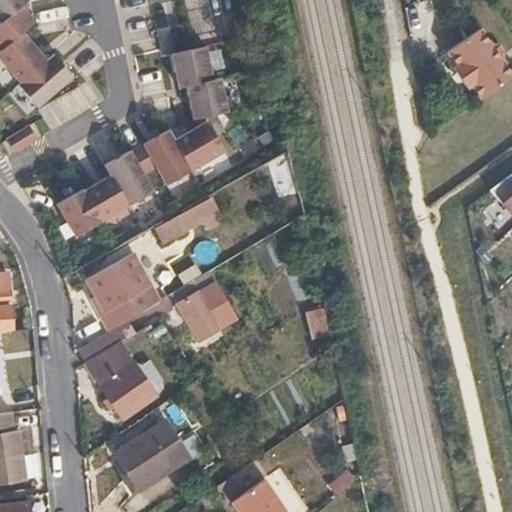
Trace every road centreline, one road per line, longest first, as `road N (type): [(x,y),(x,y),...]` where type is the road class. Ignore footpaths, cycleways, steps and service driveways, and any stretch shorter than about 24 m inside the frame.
road 1 (track): [(504,511),(413,85)]
road 2 (residential): [(0,198),(46,273),(70,511)]
road 3 (residential): [(0,181),(119,95),(103,1)]
